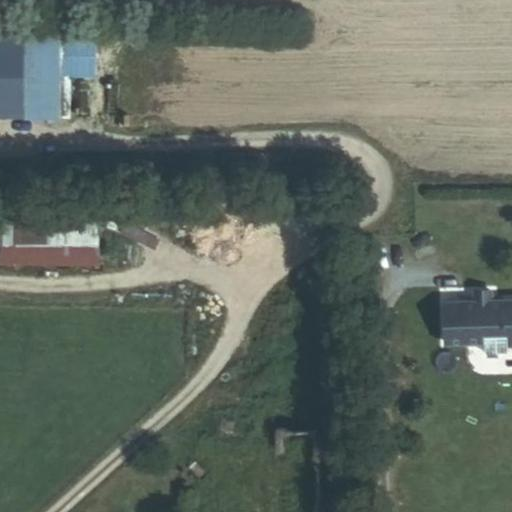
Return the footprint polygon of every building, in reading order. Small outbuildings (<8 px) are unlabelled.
[(0,120),(25,121),(27,32),(0,31),(0,120)] [(0,220),(41,221),(42,203),(0,201),(0,220)] [(97,222),(97,203),(42,203),(41,221),(97,222)] [(0,264),(96,265),(97,222),(41,221),(0,220),(0,264)] [(511,368),(511,322),(486,322),(486,313),(467,312),(467,322),(438,321),(437,362),(473,363),(472,377),(499,378),(500,368),(511,368)]
